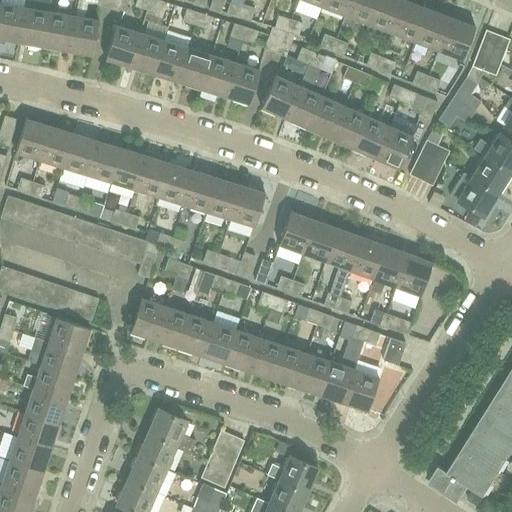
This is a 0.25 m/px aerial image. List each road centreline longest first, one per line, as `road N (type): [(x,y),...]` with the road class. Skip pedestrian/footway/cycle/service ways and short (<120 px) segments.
road 1 (residential): [(500,264),(392,204),(287,161),(0,80)]
road 2 (residential): [(69,511),(109,393),(125,374),(150,374),(372,464)]
road 3 (residential): [(372,464),(500,264)]
